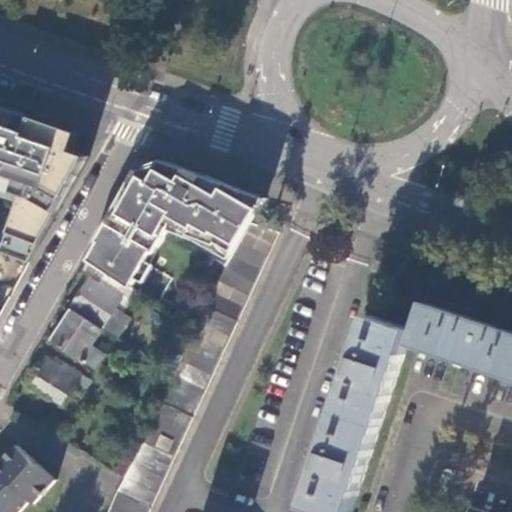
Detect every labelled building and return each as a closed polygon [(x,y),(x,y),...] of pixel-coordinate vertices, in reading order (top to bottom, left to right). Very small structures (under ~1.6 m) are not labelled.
[(74,145),(81,130),(0,103),(0,184),(15,190),(0,233),(0,250),(28,262),(90,155),(74,145)] [(138,170),(87,260),(99,267),(132,289),(145,264),(148,266),(173,221),(191,232),(193,229),(234,251),(252,222),(267,198),(162,160),(138,170)] [(278,232),(252,222),(234,251),(221,271),(201,309),(193,329),(182,356),(173,376),(159,410),(152,425),(143,441),(125,476),(119,488),(113,501),(108,511),(147,511),(267,256),(278,232)] [(213,258),(207,254),(202,263),(208,266),(213,258)] [(132,289),(99,267),(72,308),(103,329),(117,308),(124,313),(138,293),(132,289)] [(160,298),(156,305),(173,316),(178,308),(160,298)] [(413,329),(409,344),(511,378),(511,331),(423,301),(413,329)] [(92,345),(103,329),(72,308),(50,340),(95,369),(105,354),(92,345)] [(351,511),(409,344),(413,329),(371,315),(305,506),(321,511),(351,511)] [(161,367),(173,376),(182,356),(171,351),(161,367)] [(29,384),(63,404),(82,374),(61,362),(58,366),(45,358),(29,384)] [(146,421),(152,425),(159,410),(153,406),(146,421)] [(115,470),(125,476),(143,441),(134,436),(115,470)] [(0,511),(17,511),(31,499),(33,502),(54,479),(17,444),(0,462),(0,511)]
